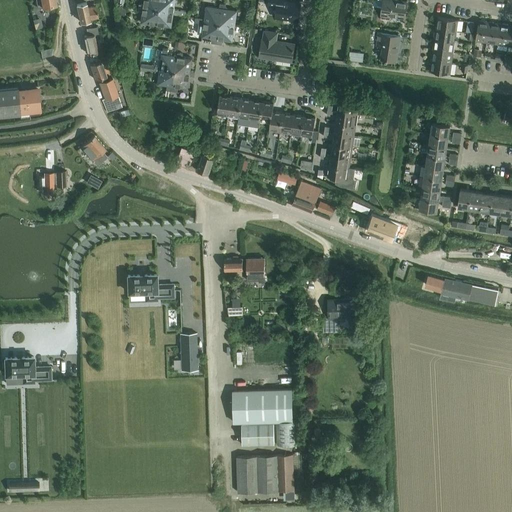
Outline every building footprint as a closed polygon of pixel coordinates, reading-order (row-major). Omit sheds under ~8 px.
[(140,4),(139,9),(144,10),(144,8),(159,10),(161,0),(160,0),(145,0),(144,5),(140,4)] [(160,0),(161,0),(159,10),(174,12),(174,14),(185,16),(186,11),(174,9),(175,0),(160,0)] [(299,22),(301,5),(285,2),(285,0),(269,0),(269,7),(278,8),(276,18),(299,22)] [(405,22),(408,3),(393,0),(383,0),(381,19),(390,20),(391,17),(405,19),(404,22),(405,22)] [(84,4),(77,5),(81,22),(88,21),(90,20),(96,19),(99,18),(96,5),(87,7),(86,3),(84,4)] [(205,20),(205,22),(220,24),(222,9),(220,9),(220,8),(219,8),(207,6),(205,19),(205,20)] [(121,7),(118,13),(124,16),(127,10),(121,7)] [(144,10),(142,22),(151,24),(151,27),(156,28),(157,25),(159,10),(144,8),(144,10)] [(220,8),(220,9),(222,9),(220,24),(235,27),(235,26),(238,11),(225,9),(220,8)] [(159,10),(157,25),(167,26),(166,30),(166,31),(165,36),(170,36),(171,31),(171,27),(172,27),(174,14),(174,12),(159,10)] [(41,17),(34,19),(36,28),(43,27),(41,17)] [(439,17),(437,28),(457,31),(459,20),(439,17)] [(487,43),(490,22),(479,20),(476,41),(487,43)] [(205,24),(203,36),(212,38),(212,42),(215,43),(215,39),(216,38),(218,39),(220,24),(205,22),(205,23),(205,24)] [(468,22),(466,32),(473,33),(474,30),(475,23),(468,22)] [(498,44),(501,24),(490,22),(487,43),(498,44)] [(215,39),(215,43),(223,44),(223,39),(233,41),(235,27),(220,24),(218,39),(216,38),(215,39)] [(509,46),(511,25),(501,24),(498,44),(509,46)] [(88,54),(89,54),(98,52),(94,33),(99,32),(97,26),(87,28),(88,34),(84,35),(88,54)] [(437,28),(435,39),(456,42),(457,31),(437,28)] [(400,36),(401,31),(383,29),(382,33),(379,33),(377,46),(383,47),(381,59),(397,61),(401,36),(400,36)] [(277,41),(278,33),(265,31),(264,40),(263,39),(260,57),(292,62),(295,43),(277,41)] [(145,37),(144,45),(151,46),(152,38),(145,37)] [(435,39),(434,49),(454,52),(456,42),(435,39)] [(53,46),(41,49),(42,56),(52,53),(53,46)] [(161,67),(160,69),(175,71),(178,56),(178,53),(178,52),(176,52),(174,52),(174,55),(168,55),(168,50),(163,49),(163,54),(161,67)] [(434,49),(432,60),(452,63),(454,52),(434,49)] [(473,55),(473,56),(481,57),(481,53),(482,50),(475,49),(474,52),(473,55)] [(178,56),(175,71),(192,74),(195,74),(195,72),(192,71),(191,71),(192,67),(193,58),(192,58),(183,57),(184,54),(178,53),(178,56)] [(364,54),(350,53),(349,61),(363,62),(364,54)] [(432,60),(430,71),(451,74),(452,63),(432,60)] [(97,62),(91,65),(96,80),(104,77),(105,80),(100,81),(105,98),(103,99),(107,112),(115,110),(115,108),(123,106),(113,77),(108,78),(107,76),(102,61),(97,62)] [(156,66),(155,70),(156,70),(160,71),(158,84),(168,85),(167,90),(170,91),(171,86),(173,86),(175,71),(160,69),(161,67),(156,66)] [(171,86),(170,91),(178,92),(179,87),(188,88),(190,76),(192,76),(195,77),(195,74),(192,74),(175,71),(173,86),(171,86)] [(18,90),(18,88),(0,89),(0,115),(20,114),(20,112),(40,110),(38,88),(18,90)] [(221,95),(218,115),(228,117),(229,112),(229,110),(230,109),(230,106),(231,97),(221,95)] [(229,112),(228,117),(229,117),(239,118),(242,98),(231,97),(230,106),(230,109),(229,110),(229,112)] [(239,118),(238,124),(239,124),(249,126),(253,100),(242,98),(239,118)] [(253,100),(249,126),(259,128),(260,121),(263,102),(253,100)] [(339,101),(338,112),(344,112),(358,114),(359,104),(339,101)] [(263,102),(260,121),(261,122),(271,123),(272,115),(273,116),(273,111),(275,103),(274,103),(263,102)] [(271,125),(270,131),(280,132),(283,113),(273,111),(273,116),(272,115),(271,123),(271,125)] [(334,111),(333,115),(337,115),(336,123),(356,125),(358,114),(344,112),(338,112),(334,111)] [(283,113),(280,132),(281,133),(291,134),(294,114),(284,113),(283,113)] [(294,114),(291,134),(292,134),(301,136),(302,136),(305,116),(294,114)] [(305,116),(302,136),(313,137),(314,131),(316,118),(305,116)] [(336,123),(335,133),(355,136),(356,125),(336,123)] [(433,123),(431,134),(449,136),(451,126),(433,123)] [(335,133),(333,144),(353,146),(355,136),(335,133)] [(431,134),(429,144),(448,147),(449,136),(431,134)] [(93,160),(106,149),(107,148),(95,135),(82,147),(93,160)] [(333,144),(332,154),(352,157),(353,146),(333,144)] [(429,144),(428,155),(446,158),(448,147),(429,144)] [(183,146),(177,163),(178,163),(186,166),(187,166),(189,160),(193,161),(196,151),(192,149),(183,146)] [(116,156),(112,152),(108,156),(112,160),(116,156)] [(209,174),(215,158),(204,154),(198,170),(209,174)] [(332,154),(331,165),(350,168),(352,157),(332,154)] [(428,155),(426,166),(444,168),(446,158),(428,155)] [(276,162),(255,157),(255,160),(275,165),(276,162)] [(231,172),(233,166),(234,162),(223,158),(220,168),(231,172)] [(301,167),(308,168),(312,169),(313,170),(314,162),(313,162),(302,160),(301,166),(301,167)] [(331,165),(329,176),(338,177),(337,184),(341,186),(356,189),(357,180),(358,180),(354,179),(356,168),(352,168),(350,168),(331,165)] [(426,166),(425,176),(443,179),(444,168),(426,166)] [(57,172),(45,172),(45,189),(57,189),(57,186),(67,186),(66,170),(57,171),(57,172)] [(289,173),(287,182),(296,185),(298,175),(289,173)] [(425,176),(423,187),(441,190),(443,179),(425,176)] [(97,177),(92,186),(98,189),(102,181),(97,177)] [(298,192),(293,205),(312,213),(314,207),(318,208),(320,203),(316,202),(318,198),(322,187),(303,180),(298,192)] [(423,187),(421,198),(440,201),(443,201),(452,202),(453,197),(444,196),(440,195),(441,190),(423,187)] [(461,189),(458,207),(469,209),(472,191),(461,189)] [(472,191),(469,209),(480,210),(480,208),(483,192),(472,191)] [(480,208),(480,210),(491,212),(493,195),(493,194),(483,192),(480,208)] [(493,195),(491,212),(500,213),(501,213),(504,195),(503,195),(493,194),(493,195)] [(511,196),(504,195),(501,213),(510,215),(511,215),(511,213),(511,196)] [(342,204),(341,207),(348,210),(349,208),(353,199),(349,197),(346,196),(342,204)] [(421,198),(420,209),(438,212),(440,201),(421,198)] [(318,208),(318,209),(333,214),(336,206),(321,201),(320,203),(318,208)] [(357,202),(348,222),(358,226),(366,205),(357,202)] [(374,216),(368,231),(392,239),(397,225),(374,216)] [(225,271),(244,271),(243,258),(225,259),(225,271)] [(266,282),(265,258),(248,258),(248,281),(259,280),(259,282),(266,282)] [(129,275),(128,275),(128,276),(129,291),(129,292),(129,302),(146,301),(146,300),(157,300),(157,298),(174,297),(174,284),(157,284),(157,281),(156,275),(156,274),(155,274),(145,275),(139,275),(129,275)] [(445,279),(429,274),(426,285),(442,290),(442,291),(496,304),(499,289),(445,277),(445,279)] [(326,318),(323,318),(324,331),(324,332),(339,332),(339,318),(338,317),(357,316),(356,299),(356,298),(329,299),(329,318),(326,318)] [(243,314),(243,306),(241,307),(233,307),(228,307),(228,315),(243,314)] [(197,332),(180,333),(181,360),(182,369),(182,370),(198,369),(197,332)] [(6,357),(5,357),(6,359),(6,374),(6,375),(6,383),(24,383),(35,382),(35,380),(51,380),(51,366),(34,367),(34,365),(34,358),(34,356),(33,357),(23,357),(23,358),(17,358),(17,357),(6,357)] [(292,389),(234,390),(234,423),(242,423),(242,425),(249,425),(257,425),(269,424),(275,424),(275,422),(277,422),(277,424),(297,423),(297,422),(293,422),(292,389)] [(297,423),(277,424),(278,446),(298,446),(297,423)] [(269,424),(257,425),(258,445),(275,444),(275,424),(269,424)] [(249,425),(242,425),(243,445),(257,445),(258,445),(257,425),(249,425)] [(277,455),(278,491),(284,491),(285,500),(295,499),(295,490),(294,454),(277,455)] [(258,492),(278,491),(277,455),(258,456),(258,492)] [(239,493),(258,492),(258,456),(237,456),(239,493)] [(40,480),(9,482),(9,492),(40,491),(40,480)]
